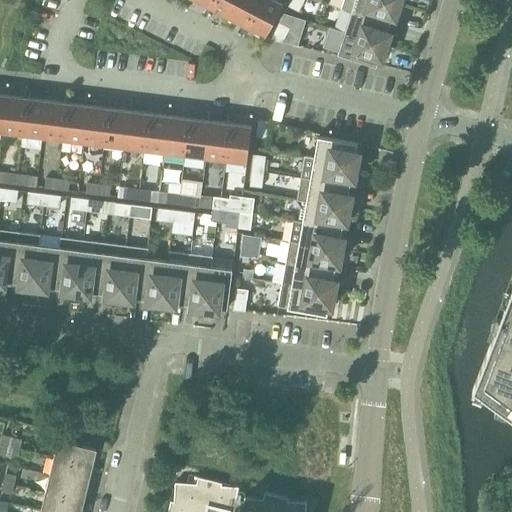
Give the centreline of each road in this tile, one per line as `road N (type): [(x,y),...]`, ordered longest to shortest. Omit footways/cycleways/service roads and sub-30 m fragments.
road 1 (residential): [(262,81),(209,90),(53,82),(82,0)]
road 2 (unclassified): [(376,367),(419,116)]
road 3 (residential): [(376,367),(156,340)]
road 4 (residential): [(156,340),(116,511)]
road 5 (residential): [(419,116),(262,81)]
road 6 (residential): [(156,340),(0,320)]
road 7 (unclassified): [(366,511),(376,367)]
road 8 (unclassified): [(419,116),(455,0)]
